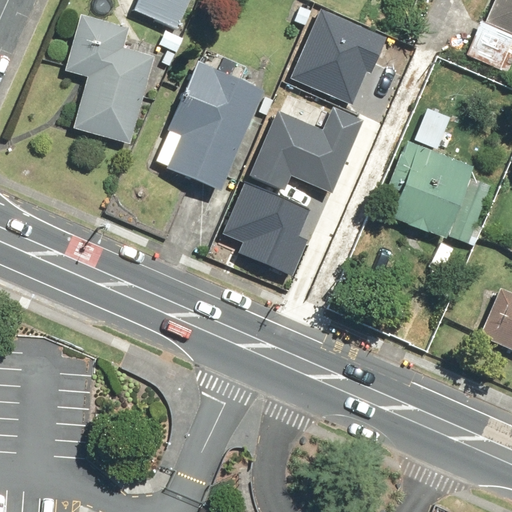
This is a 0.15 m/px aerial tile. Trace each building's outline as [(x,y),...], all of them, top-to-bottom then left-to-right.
[(511,33),(511,0),(494,0),(485,23),(511,33)] [(319,4),(289,74),(349,100),(363,67),(370,70),(386,33),(319,4)] [(132,25),(81,12),(66,70),(89,75),(74,131),(134,146),(157,54),(127,46),(132,25)] [(185,40),(163,30),(155,47),(176,57),(185,40)] [(224,190),(264,88),(194,61),(167,129),(182,135),(169,169),(224,190)] [(452,109),(425,100),(411,142),(438,151),(452,109)] [(322,126),(276,106),(247,172),(283,187),(289,172),(332,190),(364,116),(332,102),(322,126)] [(473,162),(407,141),(383,214),(469,242),(488,184),(468,178),(473,162)] [(240,178),(218,229),(238,238),(234,248),(292,273),(307,239),(293,233),(305,206),(240,178)] [(511,291),(501,287),(480,336),(511,350),(511,291)]
